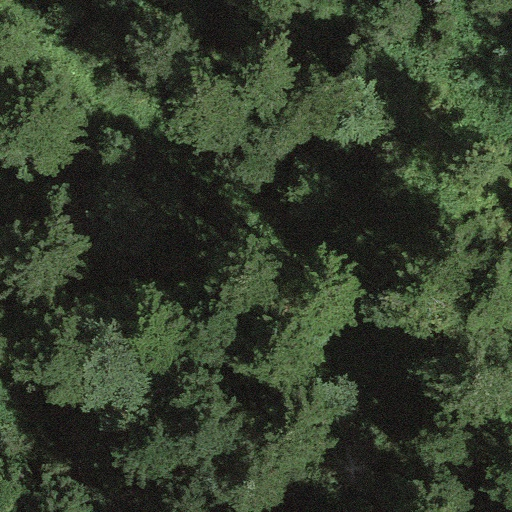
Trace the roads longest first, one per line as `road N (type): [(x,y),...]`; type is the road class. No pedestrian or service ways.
road 1 (track): [(0,360),(263,350)]
road 2 (track): [(263,350),(364,359),(511,407)]
